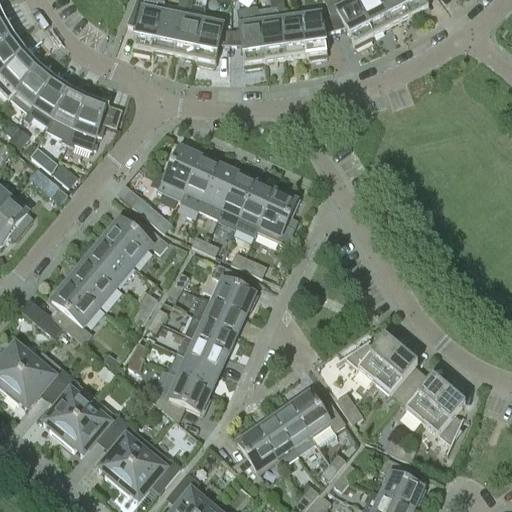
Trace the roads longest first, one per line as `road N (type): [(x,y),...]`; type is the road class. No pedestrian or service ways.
road 1 (residential): [(511,386),(435,342),(333,190)]
road 2 (residential): [(159,104),(0,304)]
road 3 (residential): [(468,41),(302,109)]
road 4 (residential): [(159,104),(71,47),(39,0)]
road 5 (residential): [(204,448),(226,421),(273,319)]
road 6 (residential): [(302,109),(230,113),(159,104)]
road 7 (residential): [(273,319),(333,190)]
